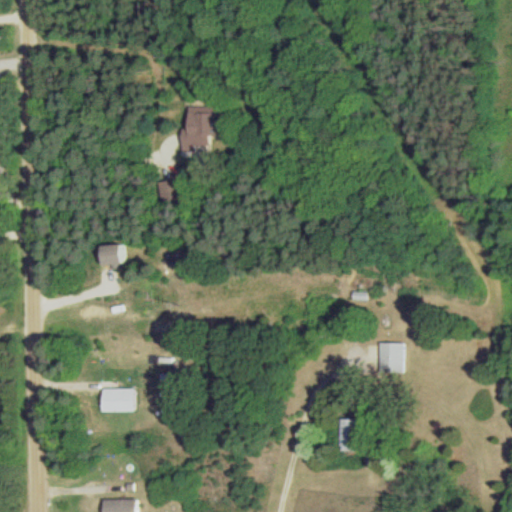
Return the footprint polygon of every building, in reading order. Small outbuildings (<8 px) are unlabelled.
[(184,129),(184,150),(211,150),(211,136),(222,136),(223,107),(191,106),(191,129),(184,129)] [(179,201),(178,181),(162,181),(163,201),(179,201)] [(125,244),(105,245),(106,266),(126,265),(125,244)] [(380,373),(405,373),(405,343),(381,343),(380,373)] [(106,412),(138,412),(137,389),(105,389),(106,412)] [(342,451),(361,452),(362,419),(343,419),(342,451)] [(106,511),(139,511),(140,499),(106,500),(106,511)]
